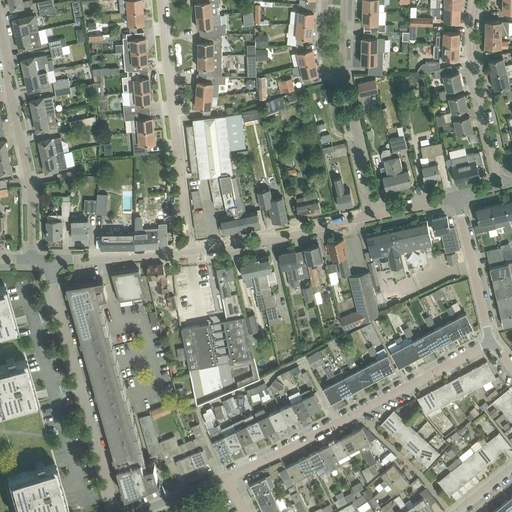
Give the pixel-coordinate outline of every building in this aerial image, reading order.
[(29,0),(23,1),(22,0),(9,0),(11,9),(33,5),(32,0),(29,0)] [(45,0),(38,2),(39,8),(54,5),(53,0),(45,0)] [(72,2),(74,10),(81,9),(80,0),(72,2)] [(119,0),(120,12),(144,10),(142,0),(119,0)] [(196,2),(197,15),(220,13),(218,0),(197,0),(197,2),(196,2)] [(363,0),(363,11),(378,11),(382,11),(384,11),(385,4),(384,0),(363,0)] [(511,11),(511,0),(503,0),(503,12),(511,11)] [(54,5),(39,8),(40,15),(56,12),(54,5)] [(300,5),(298,23),(313,25),(314,12),(306,11),(306,5),(300,5)] [(460,21),(461,8),(436,7),(436,15),(437,15),(437,20),(460,21)] [(144,10),(120,12),(129,12),(130,30),(137,30),(136,24),(145,23),(144,10)] [(244,25),(254,24),(253,11),(244,11),(244,25)] [(393,24),(378,23),(378,11),(363,11),(363,23),(364,23),(364,29),(371,29),(371,30),(393,31),(393,24)] [(214,34),(225,34),(226,33),(225,24),(221,24),(220,13),(197,15),(198,28),(207,28),(207,33),(214,33),(214,34)] [(17,34),(38,30),(39,30),(35,14),(13,18),(17,34)] [(433,17),(410,16),(410,25),(417,26),(433,26),(433,17)] [(509,34),(509,28),(509,21),(486,20),(485,33),(502,34),(509,34)] [(313,25),(298,23),(296,42),(303,43),(303,37),(312,38),(313,25)] [(42,45),(41,40),(38,30),(17,34),(20,50),(42,45)] [(363,37),(362,50),(383,51),(385,51),(385,37),(377,37),(377,32),(380,31),(393,31),(371,30),(371,31),(364,31),(364,37),(363,37)] [(123,37),(124,52),(147,50),(146,37),(144,37),(144,31),(131,33),(126,33),(126,37),(123,37)] [(434,44),(460,45),(460,32),(450,31),(437,31),(436,44),(434,44)] [(485,47),(495,47),(508,47),(508,41),(502,41),(502,34),(485,33),(485,47)] [(199,41),(199,54),(222,54),(222,34),(225,34),(214,34),(214,36),(200,36),(200,41),(199,41)] [(268,34),(257,35),(257,46),(269,45),(268,34)] [(62,46),(60,38),(54,39),(49,41),(50,48),(62,46)] [(67,45),(62,46),(64,54),(70,52),(69,44),(67,45)] [(460,45),(434,44),(433,57),(449,58),(459,58),(460,45)] [(303,45),(297,46),(301,65),(315,61),(313,48),(304,50),(303,45)] [(50,48),(52,57),(64,54),(62,46),(50,48)] [(256,54),(256,60),(268,60),(268,49),(256,49),(256,54)] [(147,50),(124,52),(125,70),(134,69),(134,70),(148,69),(148,63),(147,50)] [(368,74),(383,74),(383,51),(362,50),(362,63),(369,64),(368,74)] [(214,73),(214,75),(222,75),(222,54),(199,54),(199,68),(199,73),(214,73)] [(256,60),(256,54),(250,54),(248,54),(247,54),(248,76),(256,76),(256,60)] [(25,75),(47,70),(44,55),(22,59),(25,75)] [(492,74),(511,69),(511,63),(505,65),(503,57),(498,59),(488,61),(492,74)] [(301,65),(292,67),(294,73),(297,75),(303,74),(305,83),(312,82),(310,76),(319,74),(315,61),(301,65)] [(434,69),(440,68),(440,62),(426,61),(426,63),(426,71),(434,69)] [(418,71),(426,71),(426,63),(424,63),(422,64),(420,66),(418,69),(418,71)] [(440,68),(434,69),(435,78),(443,76),(446,90),(439,91),(439,92),(462,86),(459,71),(453,73),(452,65),(442,67),(440,68)] [(56,81),(53,69),(47,70),(25,75),(29,90),(50,86),(50,82),(53,81),(56,81)] [(495,88),(500,87),(509,85),(508,77),(511,76),(511,69),(492,74),(495,88)] [(129,92),(136,91),(150,90),(149,77),(148,71),(140,72),(134,72),(128,73),(128,76),(121,76),(122,92),(129,91),(129,92)] [(94,75),(96,83),(103,83),(103,74),(94,75)] [(198,81),(197,94),(212,95),(218,94),(219,84),(225,85),(226,76),(221,76),(221,75),(222,75),(214,75),(214,76),(207,76),(207,81),(198,81)] [(258,76),(259,99),(266,98),(265,76),(258,76)] [(70,86),(68,78),(56,81),(53,81),(55,89),(70,86)] [(292,78),(282,80),(284,92),(294,90),(292,78)] [(361,96),(378,91),(375,79),(358,83),(361,96)] [(96,91),(94,82),(87,84),(89,92),(96,91)] [(448,98),(451,111),(452,112),(468,108),(464,93),(458,95),(457,88),(463,86),(462,86),(439,92),(441,99),(448,98)] [(414,88),(411,91),(412,95),(416,96),(419,93),(418,89),(414,88)] [(124,112),(151,110),(150,103),(152,103),(150,90),(136,91),(129,92),(130,105),(123,105),(124,112)] [(304,90),(293,94),(296,101),(306,97),(304,90)] [(107,94),(97,95),(98,105),(108,104),(107,94)] [(210,114),(212,96),(218,96),(218,94),(212,95),(197,94),(196,107),(204,108),(204,113),(210,114)] [(56,111),(54,101),(52,95),(31,100),(34,115),(47,113),(56,111)] [(279,109),(276,99),(263,103),(267,115),(280,111),(279,109)] [(382,108),(386,126),(391,125),(387,106),(382,108)] [(259,107),(242,110),(244,121),(261,117),(259,107)] [(468,108),(452,112),(451,111),(444,113),(446,124),(454,122),(457,134),(473,130),(469,115),(464,117),(462,110),(468,108)] [(131,119),(132,131),(154,129),(153,117),(151,117),(151,110),(124,112),(125,120),(131,119)] [(37,131),(47,129),(59,126),(58,122),(49,124),(47,113),(34,115),(37,131)] [(227,206),(237,204),(231,174),(232,174),(232,169),(230,150),(245,148),(240,113),(225,116),(225,114),(203,117),(193,118),(194,124),(186,125),(192,172),(194,172),(195,178),(209,176),(215,205),(226,203),(226,207),(227,206)] [(83,127),(97,123),(96,117),(95,115),(81,118),(83,127)] [(154,129),(132,131),(134,154),(148,153),(147,144),(155,143),(154,129)] [(329,133),(321,134),(323,141),(331,139),(329,133)] [(403,170),(399,155),(398,151),(407,149),(404,135),(389,138),(393,151),(390,152),(392,157),(399,186),(412,183),(410,173),(408,168),(403,170)] [(43,156),(64,152),(61,136),(39,140),(43,156)] [(441,177),(438,162),(437,162),(435,154),(444,152),(441,142),(421,146),(423,157),(420,158),(425,180),(441,177)] [(451,157),(467,153),(465,146),(449,150),(451,157)] [(392,157),(390,152),(389,148),(383,150),(381,153),(383,160),(384,159),(386,166),(380,167),(382,175),(383,175),(387,189),(399,186),(392,157)] [(480,177),(477,164),(483,163),(480,151),(451,158),(453,167),(454,173),(457,183),(480,177)] [(68,167),(67,162),(64,152),(43,156),(46,172),(68,167)] [(8,156),(0,157),(0,173),(11,171),(8,156)] [(239,179),(238,168),(232,169),(232,174),(231,174),(237,204),(242,229),(261,225),(259,215),(257,209),(246,212),(239,179)] [(68,171),(57,173),(58,180),(70,177),(68,171)] [(342,177),(333,179),(338,198),(340,208),(354,205),(350,189),(345,190),(342,177)] [(288,219),(286,209),(284,204),(282,192),(275,194),(274,188),(264,189),(258,191),(262,207),(269,206),(273,222),(288,219)] [(202,206),(198,189),(191,191),(194,208),(202,206)] [(306,194),(307,200),(297,202),(300,217),(321,212),(317,192),(306,194)] [(97,203),(96,213),(106,213),(108,193),(97,193),(97,198),(97,199),(97,203)] [(63,230),(62,220),(69,220),(72,200),(62,200),(62,214),(47,214),(48,220),(47,220),(48,237),(60,237),(60,230),(63,230)] [(504,202),(490,205),(494,219),(496,227),(504,226),(506,233),(511,232),(510,224),(504,202)] [(242,229),(237,204),(227,206),(228,209),(230,209),(231,212),(234,212),(235,214),(221,217),(223,225),(220,225),(221,232),(224,232),(224,233),(242,229)] [(487,221),(494,219),(490,205),(477,209),(480,224),(482,231),(488,229),(487,221)] [(443,230),(445,240),(439,241),(442,253),(455,250),(450,229),(447,216),(432,219),(435,232),(443,230)] [(89,236),(88,219),(73,219),(73,236),(89,236)] [(367,234),(369,243),(373,258),(388,254),(391,268),(403,265),(400,251),(432,244),(427,220),(367,234)] [(135,232),(135,248),(159,247),(158,230),(148,231),(135,232)] [(101,232),(101,248),(135,248),(135,232),(101,232)] [(329,242),(331,252),(332,259),(338,258),(342,275),(351,273),(346,248),(344,239),(329,242)] [(304,248),(312,284),(310,284),(311,285),(312,293),(320,291),(322,287),(316,261),(322,260),(319,244),(316,245),(315,243),(312,244),(312,246),(304,248)] [(502,253),(502,251),(501,247),(486,250),(487,252),(488,256),(502,253)] [(280,253),(282,263),(283,267),(286,266),(291,285),(299,283),(297,275),(308,272),(306,262),(299,263),(298,259),(296,249),(280,253)] [(502,251),(502,253),(504,260),(511,257),(511,251),(511,249),(502,251)] [(447,254),(450,263),(458,262),(455,252),(447,254)] [(488,256),(489,263),(504,260),(502,253),(488,256)] [(254,259),(262,293),(263,293),(268,318),(279,316),(274,293),(272,294),(267,271),(272,270),(271,265),(269,255),(254,259)] [(252,275),(255,288),(257,295),(262,293),(254,259),(241,262),(243,271),(244,277),(252,275)] [(368,262),(370,273),(369,274),(372,285),(374,285),(380,284),(374,261),(368,262)] [(492,277),(511,271),(511,261),(509,262),(500,264),(490,267),(492,277)] [(157,278),(158,292),(168,291),(167,276),(166,276),(163,263),(147,265),(149,279),(157,278)] [(233,263),(217,267),(218,274),(221,285),(227,319),(228,320),(225,321),(226,325),(223,325),(224,329),(227,329),(228,332),(224,333),(225,337),(228,336),(229,340),(226,341),(227,345),(230,344),(231,348),(227,349),(228,352),(232,352),(232,356),(229,356),(230,360),(233,359),(233,360),(238,359),(243,358),(247,357),(254,356),(251,340),(249,332),(244,315),(240,298),(239,291),(237,282),(235,277),(234,273),(233,263)] [(329,272),(337,271),(335,263),(333,263),(327,265),(328,273),(329,272)] [(139,268),(124,270),(112,272),(121,304),(148,300),(139,268)] [(337,271),(329,272),(332,284),(340,282),(337,271)] [(340,318),(345,331),(367,321),(367,320),(380,315),(372,285),(369,274),(369,271),(349,276),(357,310),(340,318)] [(511,271),(492,277),(494,286),(511,281),(511,271)] [(148,467),(144,468),(92,281),(96,281),(97,285),(101,298),(107,297),(104,285),(103,283),(102,280),(103,280),(103,279),(94,280),(67,285),(126,496),(154,485),(160,483),(160,482),(159,482),(158,479),(158,477),(155,465),(148,467)] [(511,281),(494,286),(497,296),(511,292),(511,281)] [(0,347),(21,342),(18,332),(17,328),(14,318),(12,309),(5,286),(5,284),(0,285),(0,347)] [(312,293),(311,285),(302,288),(305,300),(314,298),(312,293)] [(440,288),(435,291),(432,292),(436,300),(443,296),(440,288)] [(511,292),(497,296),(499,306),(511,302),(511,292)] [(174,295),(167,296),(170,309),(177,308),(174,295)] [(511,312),(511,302),(499,306),(501,315),(511,312)] [(449,313),(455,309),(452,304),(446,308),(449,313)] [(449,313),(451,318),(457,314),(456,312),(455,309),(449,313)] [(466,312),(455,318),(463,332),(474,327),(466,312)] [(511,312),(501,315),(504,326),(511,323),(511,312)] [(255,313),(245,315),(244,315),(249,332),(253,331),(259,330),(255,313)] [(453,338),(463,332),(455,318),(445,323),(453,338)] [(183,328),(190,368),(217,363),(220,362),(219,358),(216,359),(215,355),(219,354),(218,350),(214,351),(214,347),(217,347),(216,343),(213,343),(212,339),(216,339),(215,335),(211,336),(211,332),(214,331),(213,327),(210,328),(209,324),(209,323),(183,328)] [(442,344),(453,338),(445,323),(434,329),(442,344)] [(442,344),(434,329),(423,334),(431,349),(442,344)] [(413,340),(420,355),(431,349),(423,334),(413,340)] [(400,343),(403,341),(401,336),(395,339),(396,341),(397,344),(400,343)] [(413,340),(404,345),(402,346),(410,361),(420,355),(413,340)] [(6,435),(44,424),(21,342),(0,347),(0,412),(0,413),(6,435)] [(410,361),(402,346),(399,348),(391,351),(399,366),(410,361)] [(319,350),(307,356),(314,368),(321,364),(325,362),(319,350)] [(377,359),(385,374),(396,368),(388,353),(387,353),(385,350),(378,354),(375,356),(377,359)] [(374,379),(385,374),(377,359),(366,364),(374,379)] [(487,361),(460,376),(418,398),(418,397),(417,397),(422,406),(427,414),(496,377),(487,360),(486,361),(487,361)] [(366,364),(366,365),(359,368),(357,364),(354,366),(356,370),(363,385),(374,379),(366,364)] [(290,369),(292,375),(301,370),(299,365),(290,369)] [(326,373),(332,370),(330,365),(327,366),(324,368),(326,373)] [(219,366),(201,370),(202,377),(221,373),(219,366)] [(292,375),(290,369),(280,373),(283,379),(292,375)] [(363,385),(356,370),(353,371),(345,376),(353,391),(363,385)] [(308,386),(313,384),(306,371),(302,373),(308,386)] [(221,375),(203,379),(204,386),(223,382),(221,375)] [(334,381),(331,376),(329,378),(326,379),(329,384),(323,387),(331,402),(342,396),(334,381)] [(342,396),(353,391),(345,376),(334,381),(342,396)] [(283,385),(275,378),(271,384),(279,390),(284,387),(283,385)] [(223,384),(205,388),(206,395),(225,391),(223,384)] [(267,387),(258,392),(261,397),(269,392),(267,387)] [(300,392),(303,398),(310,412),(322,407),(315,392),(312,394),(310,388),(300,392)] [(509,388),(501,394),(494,400),(504,412),(511,405),(511,392),(509,389),(510,388),(509,388)] [(310,412),(303,398),(292,403),(299,418),(310,412)] [(414,399),(408,402),(412,409),(418,406),(414,399)] [(479,406),(482,410),(489,405),(486,401),(479,406)] [(169,403),(161,406),(164,414),(172,411),(169,403)] [(292,403),(281,408),(288,423),(299,418),(292,403)] [(224,417),(221,405),(215,406),(217,418),(224,417)] [(211,407),(207,409),(208,411),(205,412),(208,419),(215,416),(211,407)] [(474,407),(470,411),(474,417),(479,413),(474,407)] [(270,413),(267,415),(264,408),(255,412),(258,418),(265,433),(277,428),(270,413)] [(270,413),(277,428),(288,423),(281,408),(270,413)] [(382,423),(393,434),(406,420),(394,409),(381,423),(382,424),(382,423)] [(489,412),(493,417),(497,415),(492,409),(489,412)] [(162,452),(151,413),(139,417),(150,456),(162,452)] [(253,414),(245,417),(254,439),(265,433),(258,418),(256,420),(253,414)] [(415,420),(414,419),(411,416),(407,421),(411,425),(415,420)] [(254,439),(245,417),(233,423),(243,444),(254,439)] [(406,420),(393,434),(405,444),(417,431),(411,425),(407,421),(406,420)] [(196,437),(185,441),(195,466),(209,460),(202,446),(208,443),(204,433),(203,433),(199,423),(191,426),(196,437)] [(243,444),(233,423),(235,429),(224,434),(232,449),(243,444)] [(6,435),(17,473),(7,476),(16,511),(49,511),(67,507),(44,424),(6,435)] [(459,430),(462,434),(468,429),(465,425),(459,430)] [(358,447),(359,446),(363,453),(369,449),(371,444),(370,441),(362,426),(351,432),(358,447)] [(405,444),(416,455),(429,442),(417,431),(405,444)] [(456,431),(450,436),(455,441),(460,436),(456,431)] [(348,452),(358,447),(351,432),(340,438),(348,452)] [(488,442),(499,455),(511,446),(511,447),(511,446),(505,438),(500,432),(488,442)] [(232,449),(224,434),(223,434),(221,436),(213,439),(216,446),(220,455),(232,449)] [(166,460),(175,457),(182,472),(195,466),(185,441),(178,444),(175,435),(159,442),(166,460)] [(341,465),(340,463),(351,458),(348,452),(340,438),(330,443),(341,465)] [(440,452),(438,451),(429,442),(416,455),(427,465),(427,466),(440,452)] [(499,455),(488,442),(475,451),(487,465),(499,455)] [(330,443),(319,449),(330,471),(341,465),(330,443)] [(452,448),(447,452),(451,458),(456,453),(452,448)] [(319,475),(325,471),(326,473),(330,471),(319,449),(309,454),(316,469),(319,475)] [(369,449),(363,453),(368,462),(375,459),(370,449),(369,449)] [(387,465),(397,456),(391,451),(382,459),(387,465)] [(487,465),(475,451),(463,461),(474,475),(487,465)] [(309,454),(298,460),(306,475),(308,480),(306,475),(316,469),(309,454)] [(298,485),(308,480),(306,475),(298,460),(287,466),(292,474),(298,485)] [(374,476),(384,468),(380,460),(369,466),(374,476)] [(474,475),(463,461),(451,471),(462,485),(474,475)] [(381,474),(385,478),(380,483),(384,487),(402,471),(394,462),(386,469),(381,474)] [(374,476),(369,466),(362,470),(368,482),(374,476)] [(283,479),(289,475),(285,468),(279,471),(283,479)] [(402,471),(384,487),(389,483),(393,487),(388,492),(392,496),(397,492),(402,487),(410,481),(402,471)] [(462,485),(451,471),(439,481),(438,480),(450,495),(451,495),(450,494),(462,485)] [(289,475),(283,479),(287,487),(293,484),(289,475)] [(251,483),(256,495),(271,487),(266,476),(258,480),(251,483)] [(352,485),(356,491),(364,487),(360,481),(352,485)] [(276,498),(271,487),(256,495),(261,505),(276,498)] [(423,497),(413,504),(419,511),(430,511),(433,510),(430,505),(437,500),(426,487),(420,492),(423,497)] [(368,500),(373,497),(371,495),(372,495),(368,488),(362,492),(363,494),(367,500),(368,500)] [(295,502),(301,499),(297,491),(291,494),(295,502)] [(356,498),(353,492),(344,496),(347,502),(356,498)] [(367,500),(363,494),(353,501),(357,507),(367,500)] [(419,511),(413,504),(408,507),(399,494),(394,498),(403,511),(404,511),(419,511)] [(281,509),(285,507),(287,506),(282,496),(276,498),(261,505),(264,511),(274,511),(281,509)] [(335,501),(338,507),(347,502),(344,496),(335,501)] [(373,497),(368,500),(373,508),(379,504),(374,496),(373,497)] [(507,511),(511,511),(511,498),(511,497),(501,504),(507,511)] [(299,511),(302,511),(306,510),(301,500),(301,499),(295,502),(295,503),(299,511)] [(395,511),(388,502),(384,505),(389,511),(404,511),(403,511),(402,511),(395,511)] [(324,511),(329,511),(334,509),(330,503),(322,508),(324,511)] [(352,503),(344,507),(346,511),(350,511),(356,509),(352,503)]
